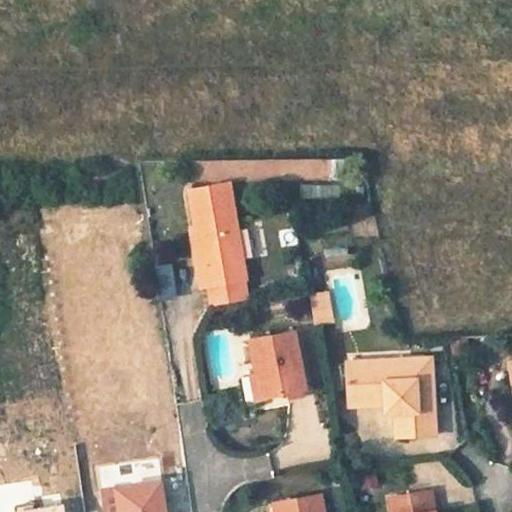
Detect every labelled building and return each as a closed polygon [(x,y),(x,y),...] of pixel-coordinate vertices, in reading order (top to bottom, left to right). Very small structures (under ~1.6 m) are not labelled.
[(191,189),(207,285),(246,278),(231,184),(191,189)] [(166,264),(151,268),(158,297),(174,293),(166,264)] [(329,291),(323,292),(327,319),(334,318),(329,291)] [(323,292),(312,294),(316,321),(327,319),(323,292)] [(307,389),(296,329),(253,336),(260,373),(245,376),(250,400),(307,389)] [(425,357),(357,361),(349,361),(351,385),(358,384),(360,404),(387,402),(397,402),(398,412),(400,437),(438,435),(434,377),(427,377),(425,357)] [(434,377),(432,357),(425,357),(427,377),(434,377)] [(360,404),(358,384),(351,385),(352,403),(352,404),(360,404)] [(388,412),(398,412),(397,402),(387,402),(388,412)] [(436,511),(433,492),(431,492),(393,499),(395,511),(436,511)] [(326,511),(323,494),(286,500),(288,511),(326,511)] [(288,511),(286,500),(276,502),(278,511),(288,511)]
